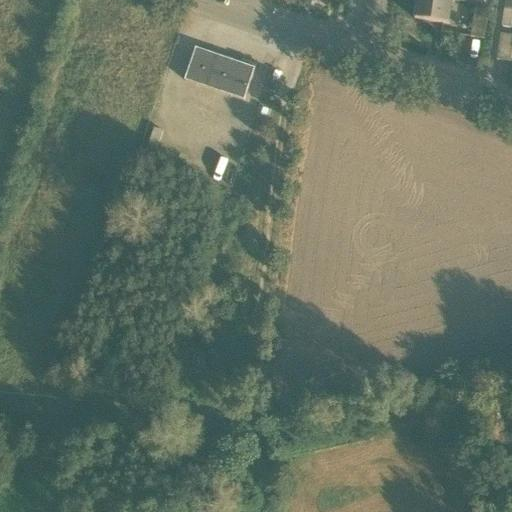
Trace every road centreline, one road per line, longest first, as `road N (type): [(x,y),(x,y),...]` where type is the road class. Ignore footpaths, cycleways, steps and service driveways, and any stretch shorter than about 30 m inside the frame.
road 1 (track): [(0,392),(227,416),(511,350)]
road 2 (track): [(275,410),(257,393),(248,364),(294,34)]
road 3 (residential): [(358,56),(192,0)]
road 4 (residential): [(511,108),(358,56)]
